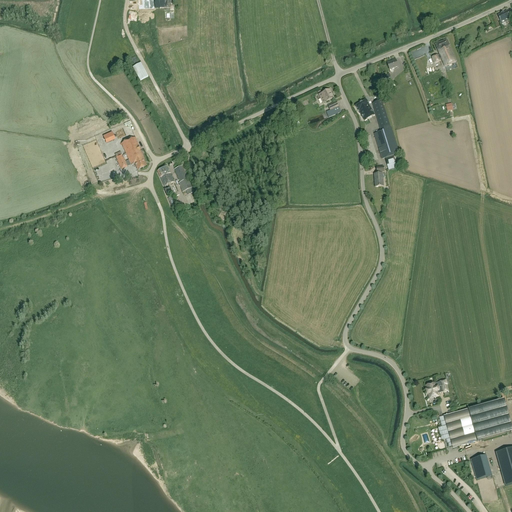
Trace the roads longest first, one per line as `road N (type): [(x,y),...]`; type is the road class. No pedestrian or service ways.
road 1 (unclassified): [(348,347),(344,336),(378,271),(381,248),(364,198),(356,125),(335,77)]
road 2 (unclassified): [(157,201),(150,183),(157,161),(335,77)]
road 3 (unclassified): [(469,511),(404,450),(407,401),(394,365),(348,347)]
road 4 (unclassified): [(335,77),(511,1)]
